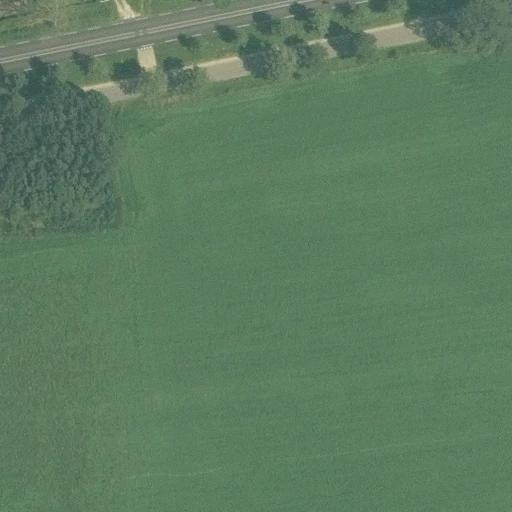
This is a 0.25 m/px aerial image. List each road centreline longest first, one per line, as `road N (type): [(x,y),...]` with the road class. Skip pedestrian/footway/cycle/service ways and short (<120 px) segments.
road 1 (unclassified): [(157,84),(511,11)]
road 2 (primary): [(146,35),(318,0)]
road 3 (unclassified): [(0,116),(157,84)]
road 4 (primary): [(0,64),(146,35)]
